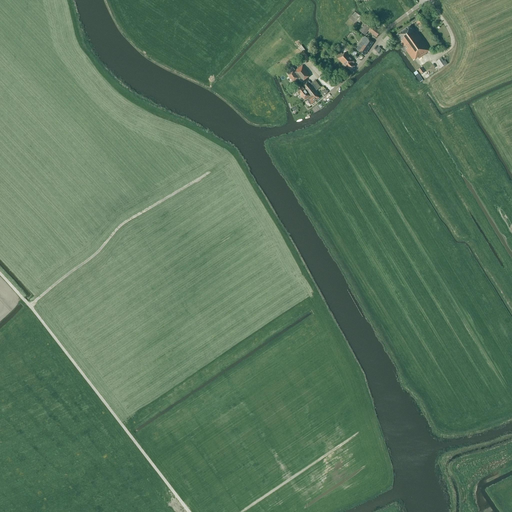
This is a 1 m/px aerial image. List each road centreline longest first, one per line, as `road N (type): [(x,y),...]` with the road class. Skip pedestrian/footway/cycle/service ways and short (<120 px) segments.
road 1 (track): [(0,275),(188,511)]
road 2 (track): [(29,306),(124,222),(209,172)]
road 3 (unclassified): [(417,6),(329,93)]
